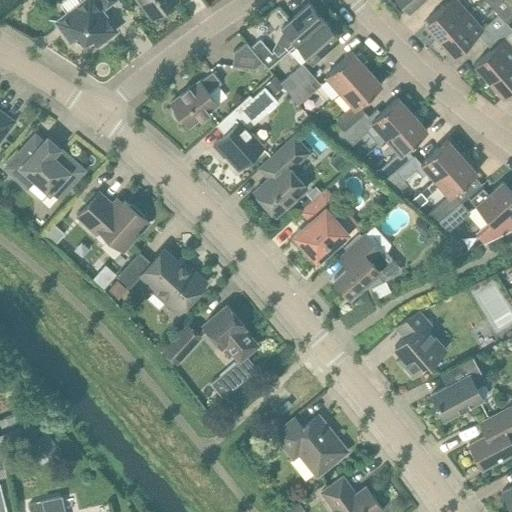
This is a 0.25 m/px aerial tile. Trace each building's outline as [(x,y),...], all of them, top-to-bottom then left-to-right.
[(116,0),(84,0),(72,10),(56,22),(70,41),(74,38),(77,41),(80,43),(83,44),(87,44),(91,43),(94,41),(97,45),(116,30),(102,11),(116,0)] [(137,0),(151,17),(157,13),(162,14),(172,7),(173,1),(174,0),(137,0)] [(419,0),(398,0),(408,11),(419,0)] [(438,39),(469,12),(457,0),(448,0),(449,0),(423,23),(438,39)] [(502,0),(487,0),(494,8),(499,13),(506,22),(511,15),(511,7),(505,0),(502,0)] [(295,44),(296,45),(324,20),(309,3),(281,28),(282,29),(272,48),(274,51),(271,52),(260,39),(250,47),(263,62),(268,68),(295,44)] [(469,12),(438,39),(453,56),(468,43),(478,34),(484,42),(485,41),(491,36),(506,22),(499,13),(482,28),(469,12)] [(324,20),(296,45),(311,61),(339,36),(324,20)] [(474,64),(488,81),(511,60),(511,46),(504,38),(511,31),(511,29),(506,22),(491,36),(498,43),(474,64)] [(263,62),(250,47),(246,42),(234,52),(232,66),(255,69),(263,62)] [(325,75),(340,92),(367,68),(352,51),(325,75)] [(511,89),(511,60),(488,81),(503,98),(511,89)] [(289,92),(310,74),(301,63),(280,81),(289,92)] [(382,84),(367,68),(340,92),(351,104),(337,117),(337,123),(344,131),(365,112),(358,105),(382,84)] [(184,122),(188,127),(199,118),(200,120),(210,113),(208,111),(218,104),(209,92),(221,82),(212,71),(190,88),(189,86),(180,93),(181,95),(170,103),(173,108),(173,112),(174,116),(177,119),(180,121),(184,122)] [(310,74),(289,92),(298,103),(320,85),(310,74)] [(265,84),(275,94),(283,86),(274,76),(265,84)] [(278,101),(264,86),(252,97),(249,94),(216,125),(225,134),(213,145),(223,157),(225,155),(238,169),(263,146),(248,129),(278,101)] [(385,137),(412,114),(398,97),(380,112),(377,108),(368,116),(365,112),(344,131),(335,138),(347,148),(367,130),(378,143),(385,137)] [(0,138),(1,137),(13,121),(0,110),(0,138)] [(412,114),(385,137),(398,152),(374,172),(383,181),(395,170),(396,171),(410,158),(404,151),(427,130),(412,114)] [(7,165),(5,168),(28,188),(40,199),(49,190),(58,199),(71,185),(84,170),(62,150),(60,152),(56,148),(57,148),(47,139),(46,140),(44,139),(36,132),(20,151),(7,165)] [(276,216),(290,202),(307,187),(291,169),(309,152),(294,136),(259,168),(268,178),(253,191),(276,216)] [(410,158),(396,171),(403,179),(415,168),(421,175),(427,170),(435,180),(462,156),(447,139),(421,162),(414,155),(410,158)] [(462,156),(435,180),(448,195),(427,213),(436,223),(445,215),(461,201),(453,193),(476,173),(462,156)] [(357,160),(349,170),(359,178),(367,168),(357,160)] [(475,205),(479,210),(492,225),(511,208),(511,192),(503,181),(475,205)] [(316,260),(331,247),(348,232),(333,216),(342,208),(325,189),(301,211),(309,220),(293,235),(316,260)] [(123,251),(136,237),(149,223),(125,200),(121,204),(119,202),(115,202),(113,204),(99,191),(86,206),(77,216),(96,233),(99,229),(123,251)] [(445,215),(436,223),(444,233),(453,225),(445,215)] [(426,221),(416,222),(416,228),(420,232),(426,232),(426,221)] [(65,234),(54,223),(44,234),(55,245),(65,234)] [(475,232),(483,242),(496,236),(485,223),(475,232)] [(379,251),(365,236),(364,234),(345,251),(353,260),(333,278),(350,296),(366,282),(370,286),(399,271),(399,266),(386,251),(379,251)] [(178,313),(193,297),(206,282),(189,266),(186,269),(163,248),(151,262),(139,252),(117,276),(130,287),(141,276),(156,289),(154,291),(178,313)] [(103,288),(116,274),(105,264),(92,278),(103,288)] [(108,289),(118,298),(127,289),(117,279),(108,289)] [(212,318),(202,325),(220,347),(225,343),(239,360),(211,383),(223,397),(225,396),(255,369),(256,368),(245,355),(257,345),(243,328),(245,326),(227,305),(212,318)] [(424,369),(427,367),(427,366),(442,353),(431,340),(434,337),(427,329),(431,325),(419,311),(407,316),(396,326),(405,337),(394,346),(402,355),(398,359),(412,376),(422,367),(424,369)] [(163,351),(176,363),(200,336),(188,325),(163,351)] [(461,414),(470,409),(469,406),(482,399),(476,387),(483,383),(484,379),(472,357),(449,369),(455,381),(431,394),(437,407),(439,406),(446,418),(459,411),(461,414)] [(40,400),(29,405),(39,426),(49,421),(40,400)] [(481,468),(497,460),(501,461),(509,457),(511,453),(511,452),(511,442),(510,438),(511,436),(511,408),(510,405),(503,409),(485,418),(492,431),(468,443),(481,468)] [(314,477),(329,465),(345,453),(335,441),(338,439),(325,423),(322,425),(315,417),(302,427),(294,417),(274,434),(293,457),(296,455),(314,477)] [(46,430),(26,444),(36,458),(56,444),(46,430)] [(331,511),(379,511),(383,510),(365,486),(353,495),(349,489),(351,488),(342,476),(321,492),(334,509),(331,511)] [(511,511),(511,485),(502,491),(511,511)] [(64,511),(61,497),(28,504),(29,511),(64,511)] [(291,511),(305,511),(300,503),(290,510),(291,511)]
